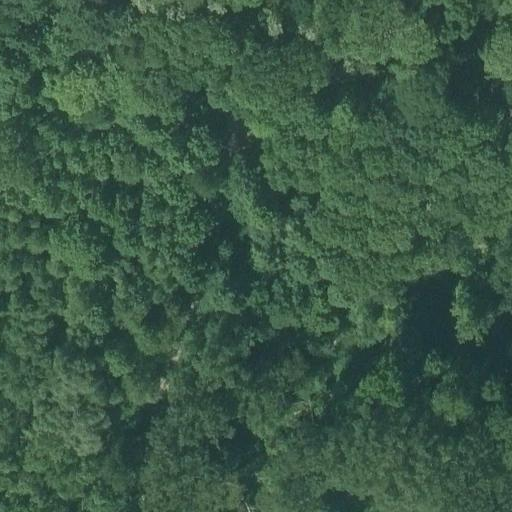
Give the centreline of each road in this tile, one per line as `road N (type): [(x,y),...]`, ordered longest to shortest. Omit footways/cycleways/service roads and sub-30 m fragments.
road 1 (track): [(224,97),(313,170),(511,298)]
road 2 (track): [(106,0),(224,97)]
